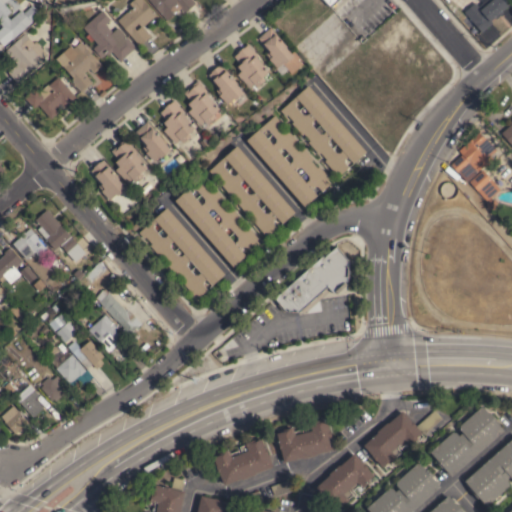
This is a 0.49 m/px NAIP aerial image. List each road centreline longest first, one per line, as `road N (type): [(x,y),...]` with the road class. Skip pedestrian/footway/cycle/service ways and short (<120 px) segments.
road 1 (residential): [(389,223),(359,217),(321,227),(129,395),(4,465)]
road 2 (residential): [(254,0),(0,205)]
road 3 (primary): [(392,361),(290,376),(189,415),(109,458)]
road 4 (residential): [(197,340),(0,121)]
road 5 (secondary): [(511,47),(416,156),(385,254)]
